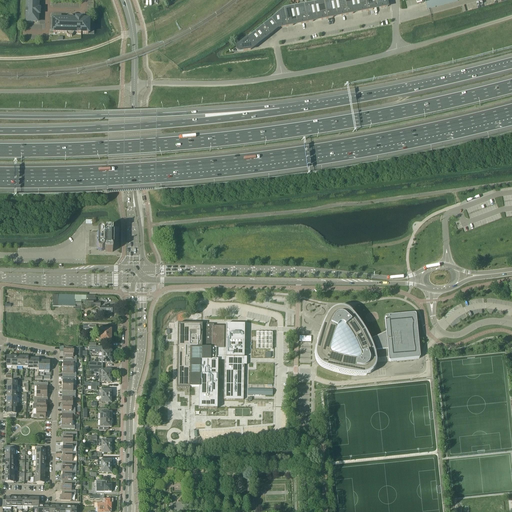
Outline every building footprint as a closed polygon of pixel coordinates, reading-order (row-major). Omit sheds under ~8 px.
[(26,0),(26,10),(25,10),(25,14),(26,14),(26,21),(25,23),(33,23),(35,23),(35,22),(37,22),(38,15),(39,15),(39,14),(39,13),(40,11),(39,11),(39,10),(38,10),(38,2),(39,2),(40,1),(41,1),(41,0),(26,0)] [(337,16),(333,0),(329,0),(323,1),(327,19),(333,18),(333,17),(332,16),(337,16)] [(341,16),(347,15),(343,0),(333,0),(337,16),(341,15),(341,16)] [(357,12),(354,0),(343,0),(347,15),(353,14),(353,13),(352,12),(357,12)] [(361,12),(367,11),(364,0),(354,0),(357,12),(361,11),(361,12)] [(373,10),(372,9),(377,8),(375,0),(364,0),(367,11),(373,10),(373,9),(373,10)] [(381,8),(387,7),(385,0),(375,0),(377,8),(381,7),(381,8)] [(416,0),(417,4),(424,2),(425,1),(427,8),(427,9),(430,9),(461,0),(416,0)] [(327,19),(323,1),(313,3),(317,20),(321,19),(321,20),(327,19)] [(317,20),(313,3),(303,5),(307,23),(313,22),(313,21),(312,21),(312,20),(317,20)] [(301,24),(307,23),(303,5),(293,7),(297,24),(301,23),(301,24)] [(293,25),(292,25),(292,24),(297,24),(293,7),(283,9),(287,27),(293,26),(293,25)] [(281,28),(287,27),(283,9),(275,17),(277,28),(281,27),(281,28)] [(69,37),(70,37),(71,37),(72,37),(72,36),(73,35),(73,34),(77,34),(77,35),(81,35),(81,34),(88,34),(88,33),(89,33),(89,31),(89,24),(89,22),(88,22),(88,21),(81,21),(81,19),(80,19),(77,19),(76,19),(76,21),(74,20),(74,19),(73,19),(73,18),(72,17),(71,17),(70,17),(69,17),(68,17),(67,18),(67,19),(66,19),(66,20),(54,20),(54,21),(53,21),(53,23),(53,30),(52,30),(52,32),(53,32),(53,33),(66,33),(66,34),(66,35),(67,36),(68,37),(69,37)] [(277,28),(275,17),(270,20),(262,27),(269,35),(274,31),(273,31),(277,28)] [(269,35),(262,27),(254,33),(260,40),(264,38),(265,38),(264,39),(265,39),(269,35)] [(247,39),(253,48),(258,44),(257,43),(260,40),(254,33),(247,39)] [(240,52),(250,50),(253,48),(247,39),(237,47),(237,48),(236,49),(237,50),(237,51),(238,52),(240,52)] [(113,234),(113,230),(106,230),(106,232),(104,232),(103,231),(102,231),(102,230),(101,230),(100,231),(99,231),(98,232),(98,233),(89,233),(89,248),(98,248),(98,249),(98,250),(99,251),(100,251),(101,252),(102,251),(103,251),(104,250),(105,250),(105,252),(112,252),(112,249),(113,249),(114,234),(113,234)] [(58,295),(53,295),(52,307),(75,307),(75,310),(81,310),(81,306),(81,304),(85,304),(85,300),(86,300),(86,296),(58,295)] [(85,304),(85,305),(87,305),(93,305),(93,306),(100,306),(100,303),(95,303),(95,300),(94,300),(94,296),(87,296),(86,296),(86,300),(85,300),(85,304)] [(100,308),(98,308),(98,315),(100,316),(101,316),(103,315),(104,315),(106,317),(107,315),(108,315),(108,313),(112,314),(112,308),(108,308),(108,306),(103,306),(103,307),(103,308),(100,308)] [(376,357),(375,355),(375,353),(374,351),(387,350),(386,332),(370,340),(364,331),(358,322),(352,313),(349,311),(346,309),(342,308),(339,308),(335,309),(332,311),(329,313),(327,316),(323,324),(319,333),(317,342),(315,352),(315,355),(315,358),(316,361),(318,364),(321,366),(324,368),(333,371),(342,374),(351,375),(361,376),(365,376),(368,375),(371,373),(373,370),(375,367),(376,364),(377,361),(376,357)] [(420,357),(416,316),(415,314),(414,314),(386,317),(385,317),(384,319),(386,332),(387,350),(388,360),(389,361),(390,362),(395,361),(418,359),(419,358),(420,357)] [(217,397),(217,361),(222,361),(223,361),(224,363),(223,365),(223,366),(224,366),(224,398),(223,398),(223,400),(244,400),(244,399),(243,399),(244,366),(244,365),(250,365),(250,364),(246,364),(246,358),(247,358),(247,357),(244,357),(244,330),(244,325),(226,324),(226,329),(224,329),(224,327),(214,327),(214,324),(204,324),(202,324),(178,324),(177,388),(190,388),(190,387),(199,387),(199,398),(206,399),(206,400),(216,401),(216,400),(214,400),(214,397),(217,397)] [(272,333),(256,333),(256,337),(256,341),(256,349),(272,349),(272,333)] [(112,357),(112,351),(102,351),(102,347),(89,347),(89,351),(97,351),(100,351),(100,353),(102,353),(102,357),(112,357)] [(64,360),(76,360),(76,356),(73,356),(74,351),(73,351),(73,348),(66,348),(66,351),(63,351),(63,356),(64,356),(64,360)] [(94,363),(88,363),(88,367),(103,367),(103,363),(112,363),(112,357),(102,357),(102,360),(94,360),(94,363)] [(76,363),(76,360),(64,360),(64,363),(63,363),(63,368),(73,368),(73,363),(76,363)] [(103,371),(103,367),(88,367),(88,370),(97,370),(100,371),(100,377),(112,377),(112,371),(103,371)] [(73,374),(73,368),(63,368),(63,374),(64,374),(64,377),(76,377),(76,376),(76,374),(73,374)] [(76,381),(76,379),(76,377),(64,377),(63,380),(62,386),(73,386),(73,381),(76,381)] [(36,392),(47,392),(47,387),(46,387),(46,383),(34,383),(34,387),(37,387),(36,392)] [(73,391),(73,386),(62,386),(62,391),(63,391),(63,394),(75,395),(75,391),(73,391)] [(47,398),(47,392),(36,392),(36,397),(34,397),(34,401),(46,401),(46,398),(47,398)] [(75,398),(75,395),(63,394),(63,398),(62,397),(62,403),(72,403),(72,398),(75,398)] [(46,404),(46,401),(34,401),(33,404),(36,404),(36,409),(46,410),(46,404)] [(72,409),(72,403),(62,403),(62,409),(63,409),(63,412),(75,412),(75,409),(72,409)] [(16,415),(16,409),(6,409),(6,414),(9,414),(9,418),(16,418),(16,414),(16,415)] [(46,415),(46,410),(36,409),(36,415),(33,415),(33,418),(45,418),(45,415),(46,415)] [(106,413),(106,409),(99,409),(99,413),(100,413),(100,420),(113,420),(113,417),(111,417),(111,413),(106,413)] [(75,415),(75,412),(63,412),(63,415),(62,415),(62,420),(72,421),(72,415),(75,415)] [(72,426),(72,421),(62,420),(61,426),(62,426),(62,429),(74,430),(74,426),(72,426)] [(113,423),(113,420),(100,420),(100,427),(99,427),(99,431),(106,431),(106,428),(111,428),(111,424),(113,423)] [(72,442),(73,437),(77,437),(77,433),(63,432),(63,439),(61,439),(61,442),(63,442),(72,442)] [(77,442),(72,442),(63,442),(63,449),(61,449),(61,452),(62,452),(72,452),(72,447),(77,447),(77,442)] [(5,455),(16,456),(16,447),(8,447),(8,450),(5,450),(5,455)] [(34,456),(45,456),(45,451),(42,451),(42,447),(35,447),(34,456)] [(76,452),(72,452),(62,452),(62,458),(60,458),(60,462),(62,462),(72,462),(72,457),(76,457),(76,452)] [(76,462),(72,462),(62,462),(62,468),(60,468),(60,471),(62,472),(62,471),(72,472),(72,471),(72,466),(76,466),(76,462)] [(76,472),(72,471),(72,472),(62,471),(62,472),(62,478),(60,478),(60,481),(62,481),(71,481),(72,476),(76,476),(76,472)] [(76,481),(71,481),(62,481),(62,487),(60,487),(60,491),(61,491),(71,491),(71,486),(76,486),(76,481)] [(107,481),(105,481),(96,481),(96,492),(111,493),(112,485),(107,485),(107,481)] [(75,491),(71,491),(61,491),(61,497),(60,497),(59,501),(71,501),(71,500),(74,500),(74,496),(75,496),(75,491)] [(11,508),(11,507),(11,498),(6,498),(6,501),(2,501),(2,508),(11,508)] [(103,503),(97,503),(97,508),(111,508),(111,500),(103,500),(103,503)]
